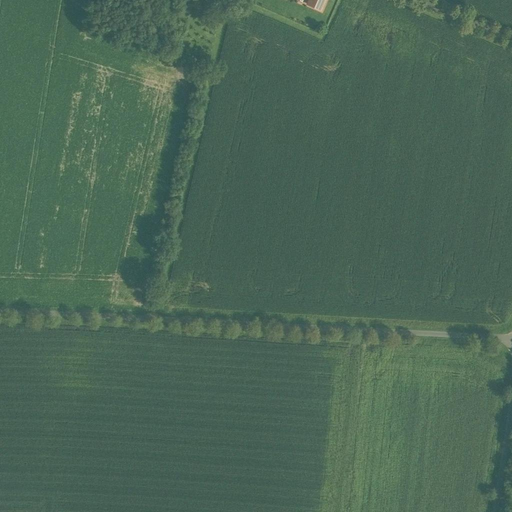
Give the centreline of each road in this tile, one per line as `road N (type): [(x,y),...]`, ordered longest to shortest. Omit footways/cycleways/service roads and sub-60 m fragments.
road 1 (unclassified): [(0,312),(511,341)]
road 2 (unclassified): [(511,386),(493,511)]
